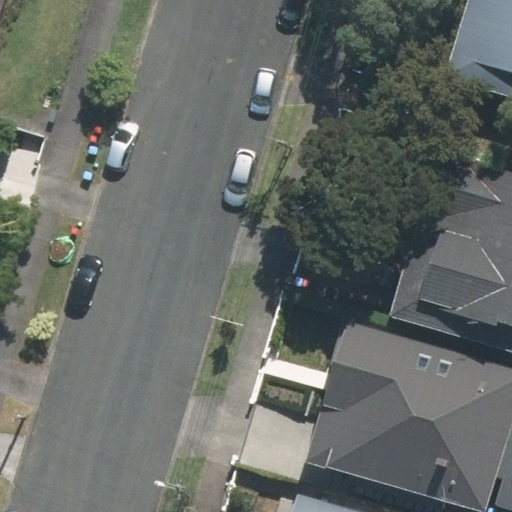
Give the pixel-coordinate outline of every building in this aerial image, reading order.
[(0,0),(0,74),(23,0),(0,0)] [(511,0),(468,0),(446,76),(511,95),(511,0)] [(511,166),(425,142),(407,206),(425,211),(396,315),(511,347),(511,166)] [(511,511),(511,364),(353,320),(313,463),(490,511),(511,511)] [(314,445),(243,426),(232,465),(303,485),(314,445)] [(372,511),(303,493),(297,511),(372,511)]
